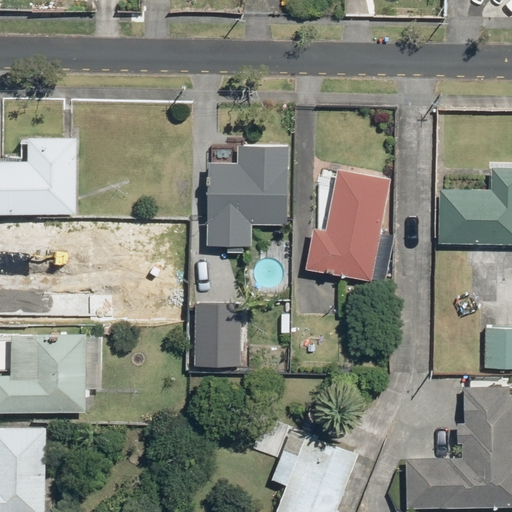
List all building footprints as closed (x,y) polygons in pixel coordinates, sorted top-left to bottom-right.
[(0,157),(0,211),(76,212),(76,134),(27,133),(26,157),(0,157)] [(236,159),(207,158),(205,242),(251,243),(251,222),(286,223),(287,165),(288,165),(289,142),(237,141),(236,159)] [(438,185),(437,241),(511,242),(511,163),(489,163),(489,186),(438,185)] [(371,278),(390,175),(336,165),(325,227),(312,224),(304,266),(371,278)] [(89,222),(7,220),(6,265),(0,265),(0,302),(87,304),(89,222)] [(241,310),(203,308),(201,349),(240,350),(241,310)] [(342,314),(298,313),(296,370),(340,372),(342,314)] [(511,328),(486,327),(484,367),(511,368),(511,328)] [(0,408),(85,410),(86,331),(10,330),(9,371),(0,370),(0,408)] [(405,456),(406,506),(511,504),(511,392),(508,393),(508,383),(462,384),(463,420),(456,420),(457,441),(461,441),(462,455),(405,456)] [(0,511),(43,511),(45,425),(0,423),(0,511)] [(285,482),(272,511),(334,511),(358,451),(305,430),(304,433),(290,427),(270,477),(285,482)]
